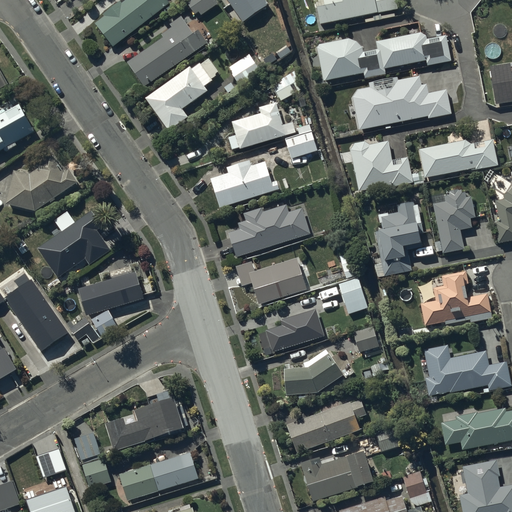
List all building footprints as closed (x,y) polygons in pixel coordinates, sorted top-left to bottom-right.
[(96,23),(114,46),(170,1),(169,0),(126,0),(123,2),(121,0),(120,0),(104,13),(106,15),(96,23)] [(220,2),(218,0),(189,0),(188,1),(196,13),(200,11),(203,14),(220,2)] [(269,4),(266,0),(229,0),(244,21),(269,4)] [(315,0),(317,7),(319,7),(322,22),(399,7),(397,0),(315,0)] [(129,61),(145,85),(208,41),(207,39),(211,36),(198,17),(188,24),(182,16),(171,24),(172,26),(162,33),(164,36),(129,61)] [(268,39),(256,23),(239,35),(250,51),(268,39)] [(451,60),(445,34),(427,38),(426,35),(421,32),(377,41),(378,48),(364,51),(363,46),(357,40),(350,37),(318,44),(326,80),(365,72),(366,77),(386,73),(385,68),(427,59),(428,65),(451,60)] [(262,70),(250,53),(229,67),(242,84),(262,70)] [(273,54),(265,61),(269,66),(277,60),(273,54)] [(193,68),(191,65),(147,98),(170,129),(189,115),(183,108),(208,89),(205,85),(213,79),(201,62),(193,68)] [(0,88),(9,83),(0,66),(0,88)] [(511,76),(511,77),(510,66),(491,69),(497,106),(511,103),(511,76)] [(303,85),(301,73),(297,68),(274,84),(282,99),(303,85)] [(398,76),(369,82),(370,87),(358,89),(353,97),(359,128),(429,115),(429,117),(451,113),(446,89),(428,92),(427,84),(421,85),(419,76),(398,80),(398,76)] [(284,124),(277,101),(260,106),(262,112),(233,120),(237,134),(230,136),(234,148),(241,146),(242,148),(296,131),(293,121),(284,124)] [(0,150),(36,130),(20,103),(0,114),(0,150)] [(391,184),(392,186),(426,178),(425,177),(428,176),(476,166),(476,169),(498,164),(493,138),(491,139),(487,120),(468,124),(471,138),(464,139),(462,130),(449,133),(451,142),(420,148),(424,170),(411,173),(408,156),(392,159),(388,140),(370,144),(365,141),(355,143),(351,149),(359,190),(391,184)] [(287,139),(292,157),(319,148),(313,130),(287,139)] [(30,173),(15,170),(7,202),(37,209),(79,180),(70,167),(65,170),(53,152),(35,164),(38,168),(30,173)] [(230,172),(212,177),(222,206),(280,188),(278,180),(272,181),(267,161),(252,165),(251,160),(228,166),(230,172)] [(507,195),(506,196),(505,198),(496,200),(500,220),(495,221),(499,241),(511,238),(511,186),(511,187),(511,188),(510,188),(510,189),(509,189),(509,190),(508,191),(508,192),(507,193),(507,194),(507,195)] [(433,203),(443,252),(465,248),(461,229),(473,226),(471,217),(476,217),(471,195),(467,196),(466,191),(462,191),(462,189),(459,189),(459,188),(450,190),(450,191),(447,192),(448,194),(445,195),(446,200),(433,203)] [(414,201),(397,205),(399,211),(388,214),(388,212),(378,214),(380,223),(381,222),(383,227),(379,228),(379,230),(374,231),(381,261),(375,262),(379,277),(413,269),(408,250),(405,251),(404,244),(422,239),(420,232),(424,231),(418,204),(415,204),(414,201)] [(230,231),(237,255),(312,233),(303,208),(289,212),(287,204),(264,211),(263,207),(245,213),(247,220),(240,222),(241,228),(230,231)] [(104,226),(92,209),(39,248),(59,276),(86,257),(90,263),(111,249),(98,231),(104,226)] [(353,251),(340,255),(348,278),(361,273),(353,251)] [(70,332),(16,254),(0,265),(0,274),(12,292),(5,297),(43,351),(70,332)] [(253,281),(260,303),(307,288),(298,258),(255,271),(252,261),(237,266),(243,284),(253,281)] [(466,270),(442,275),(444,285),(434,287),(436,300),(422,302),(426,323),(454,318),(454,321),(471,318),(472,321),(492,317),(487,293),(465,297),(463,284),(465,284),(465,282),(468,281),(466,270)] [(138,271),(80,288),(88,314),(145,298),(138,271)] [(341,283),(350,312),(368,307),(359,277),(341,283)] [(273,351),(326,335),(317,308),(282,319),(283,324),(266,329),(273,351)] [(119,325),(109,309),(93,319),(103,335),(119,325)] [(101,336),(86,317),(71,328),(80,339),(87,333),(94,342),(101,336)] [(374,326),(354,332),(359,351),(379,345),(374,326)] [(0,373),(2,372),(5,377),(21,368),(4,340),(0,342),(0,373)] [(448,344),(424,348),(430,376),(426,377),(429,395),(489,384),(489,389),(511,385),(507,361),(489,364),(487,350),(451,357),(448,344)] [(304,361),(304,366),(286,367),(288,394),(318,391),(344,374),(329,353),(326,348),(307,361),(304,361)] [(177,400),(176,395),(136,409),(139,420),(109,429),(115,450),(189,425),(182,398),(177,400)] [(288,424),(298,451),(371,424),(360,397),(288,424)] [(511,409),(507,410),(506,407),(478,413),(478,411),(457,415),(457,418),(441,422),(445,444),(461,441),(462,449),(511,439),(511,409)] [(377,435),(382,451),(404,443),(399,427),(377,435)] [(83,459),(102,452),(95,431),(76,438),(83,459)] [(67,469),(60,448),(38,456),(45,477),(67,469)] [(200,478),(191,451),(121,473),(129,499),(200,478)] [(319,461),(300,467),(313,505),(373,484),(364,454),(322,468),(319,461)] [(83,464),(91,487),(113,480),(106,457),(83,464)] [(497,459),(462,465),(463,471),(462,471),(464,483),(466,483),(468,492),(460,494),(463,511),(511,511),(511,483),(500,486),(498,475),(500,475),(497,459)] [(403,475),(414,507),(434,500),(431,490),(427,492),(425,487),(429,486),(426,477),(423,478),(420,470),(403,475)] [(14,479),(0,484),(0,510),(22,503),(14,479)] [(76,511),(67,485),(28,499),(32,511),(76,511)] [(340,511),(407,511),(402,494),(386,500),(384,495),(340,510),(340,511)]
